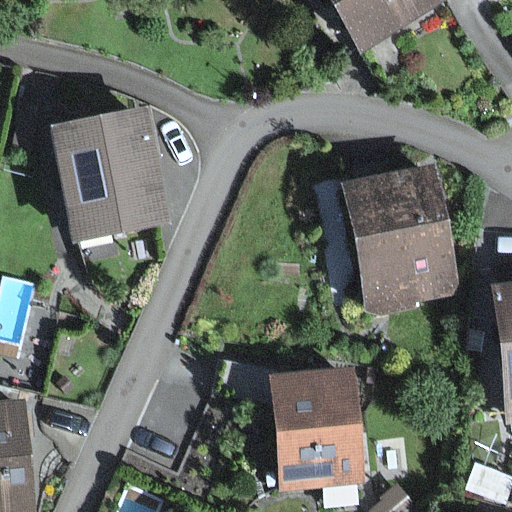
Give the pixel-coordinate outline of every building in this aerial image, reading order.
[(431,0),(323,0),(355,52),(434,4),(431,0)] [(133,121),(41,138),(62,247),(154,230),(133,121)] [(425,183),(330,199),(350,316),(445,300),(425,183)] [(511,297),(469,304),(488,430),(511,426),(511,297)] [(347,378),(263,383),(269,506),(354,502),(347,378)] [(36,511),(26,412),(0,414),(0,511),(36,511)]
